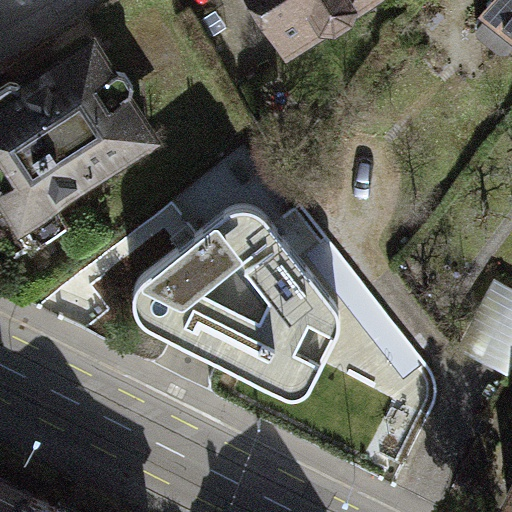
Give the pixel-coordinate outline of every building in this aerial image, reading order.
[(259,0),(285,41),(352,0),(259,0)] [(511,0),(490,0),(472,23),(503,47),(511,35),(511,0)] [(0,183),(21,215),(97,165),(94,160),(105,153),(111,162),(134,147),(129,138),(144,129),(122,96),(131,90),(132,82),(122,67),(114,67),(108,71),(89,43),(21,87),(16,80),(8,79),(0,83),(0,183)] [(143,320),(287,391),(296,392),(304,390),(309,385),(338,330),(340,321),(339,311),(335,302),(268,218),(258,209),(246,204),(229,207),(142,278),(134,294),(136,309),(143,320)] [(69,511),(0,478),(0,511),(69,511)]
